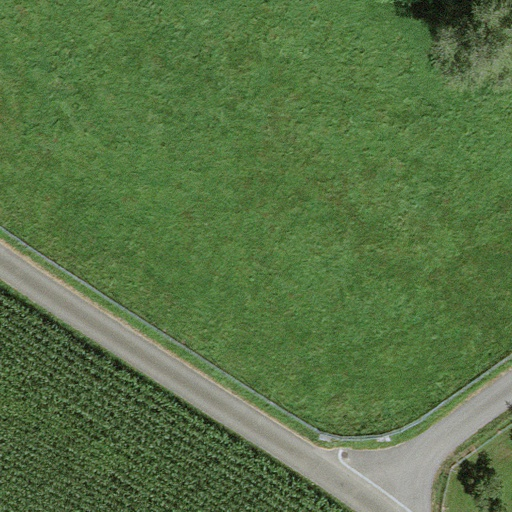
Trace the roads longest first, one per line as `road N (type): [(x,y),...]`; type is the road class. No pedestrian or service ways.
road 1 (residential): [(0,260),(380,500)]
road 2 (unclassified): [(511,375),(380,500)]
